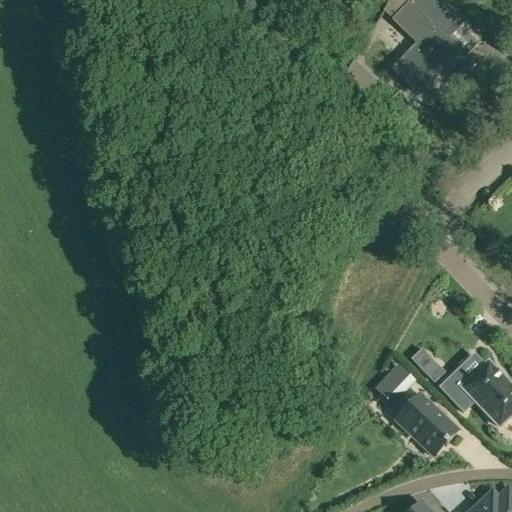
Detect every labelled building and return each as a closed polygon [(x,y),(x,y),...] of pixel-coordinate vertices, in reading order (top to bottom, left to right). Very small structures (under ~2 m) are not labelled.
[(391,70),(416,93),(428,81),(425,78),(454,48),(465,60),(487,37),(470,19),(440,2),(436,0),(415,0),(411,5),(409,3),(391,21),(416,44),(391,70)] [(338,87),(369,120),(390,101),(353,65),(338,87)] [(421,350),(411,360),(434,384),(444,374),(421,350)] [(456,373),(440,389),(463,414),(475,403),(499,428),(511,415),(511,389),(488,364),(468,384),(456,373)] [(412,381),(398,367),(385,380),(400,394),(412,381)] [(418,394),(393,420),(431,456),(456,430),(418,394)] [(476,511),(474,511),(511,511),(511,496),(508,492),(498,502),(492,496),(476,511)]
